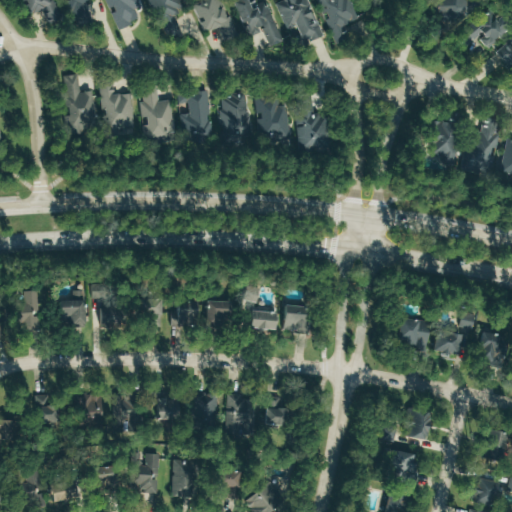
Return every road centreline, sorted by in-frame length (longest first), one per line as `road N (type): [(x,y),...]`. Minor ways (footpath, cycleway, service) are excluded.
road 1 (secondary): [(511,243),(254,206),(137,200),(0,208)]
road 2 (secondary): [(0,244),(256,242),(511,280)]
road 3 (residential): [(0,373),(178,362),(342,374)]
road 4 (residential): [(335,70),(16,48)]
road 5 (residential): [(342,374),(511,408)]
road 6 (tertiary): [(342,374),(355,357),(374,218)]
road 7 (tertiary): [(349,215),(342,374)]
road 8 (tertiary): [(319,511),(342,374)]
road 9 (residential): [(39,152),(30,76),(0,25)]
road 10 (residential): [(358,91),(349,215)]
road 11 (residential): [(374,218),(394,97)]
